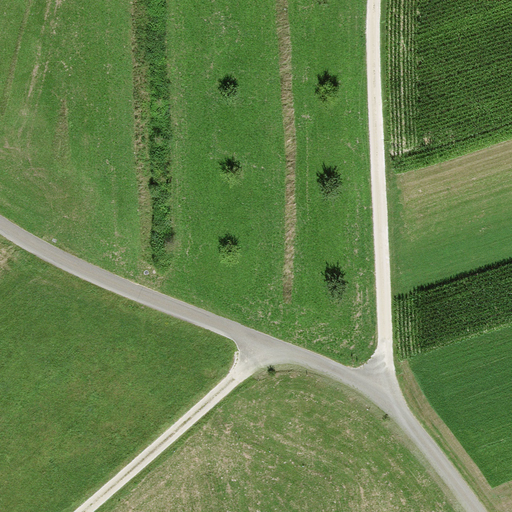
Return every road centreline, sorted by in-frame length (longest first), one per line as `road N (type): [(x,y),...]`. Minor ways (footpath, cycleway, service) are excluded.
road 1 (unclassified): [(484,511),(387,394),(343,366),(0,224)]
road 2 (track): [(377,0),(387,394)]
road 3 (track): [(78,511),(272,341)]
